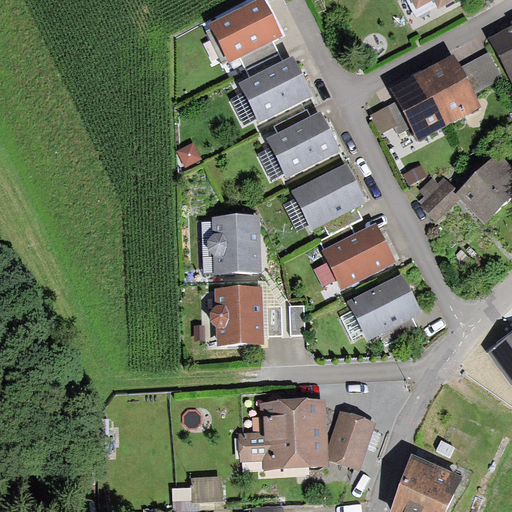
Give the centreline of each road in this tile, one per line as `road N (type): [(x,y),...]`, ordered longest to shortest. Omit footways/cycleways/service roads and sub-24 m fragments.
road 1 (residential): [(466,335),(342,101)]
road 2 (residential): [(378,511),(399,436),(466,335)]
road 3 (residential): [(342,101),(511,8)]
